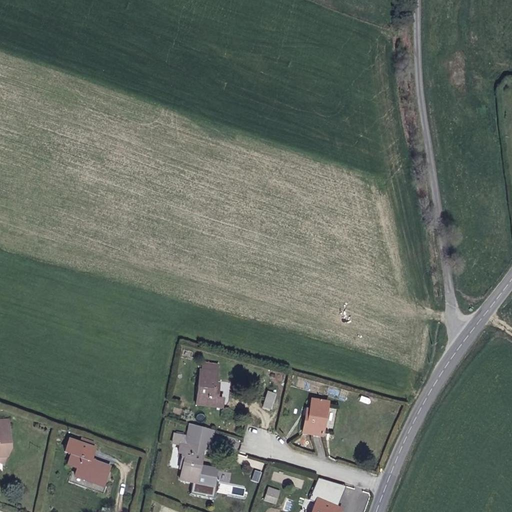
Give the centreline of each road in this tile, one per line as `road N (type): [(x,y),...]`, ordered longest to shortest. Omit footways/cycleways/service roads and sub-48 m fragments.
road 1 (residential): [(414,0),(413,64),(457,347)]
road 2 (secondary): [(457,347),(386,485)]
road 3 (residential): [(254,445),(386,485)]
